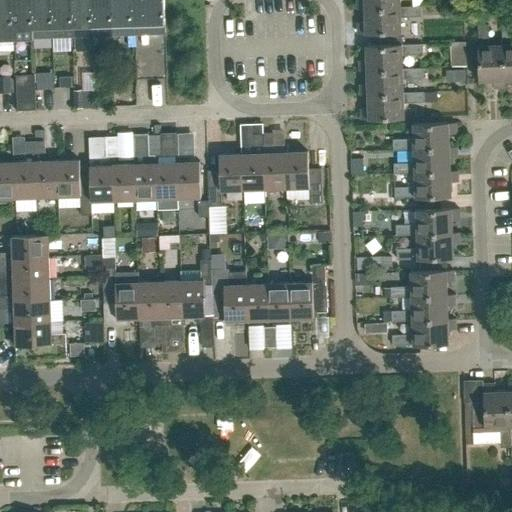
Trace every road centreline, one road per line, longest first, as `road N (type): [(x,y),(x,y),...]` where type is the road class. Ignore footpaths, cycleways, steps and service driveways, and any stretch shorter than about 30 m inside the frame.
road 1 (residential): [(91,375),(348,363)]
road 2 (residential): [(348,363),(340,106)]
road 3 (residential): [(486,361),(477,173),(492,140),(511,128)]
road 4 (residential): [(337,487),(94,496)]
road 5 (residential): [(0,120),(219,111)]
road 6 (residential): [(348,363),(486,361)]
road 7 (residential): [(219,111),(340,106)]
road 8 (residential): [(94,496),(91,375)]
